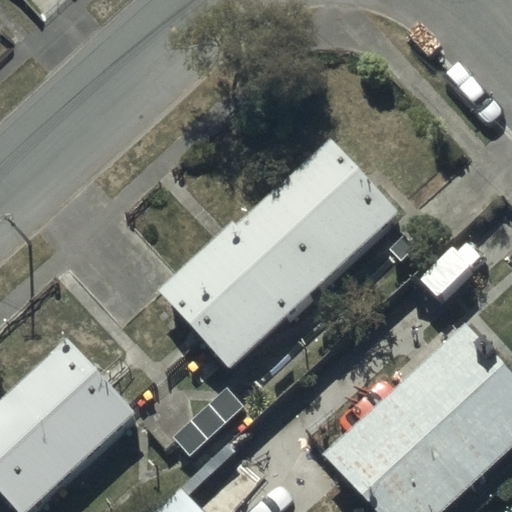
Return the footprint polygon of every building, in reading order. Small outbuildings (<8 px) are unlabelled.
[(405,236),(337,159),(167,311),(235,387),(405,236)] [(469,511),(511,472),(511,388),(469,344),(330,476),(364,511),(469,511)] [(55,511),(141,434),(76,362),(0,430),(0,508),(3,511),(55,511)] [(248,414),(232,397),(178,447),(195,465),(248,414)] [(195,511),(187,503),(176,511),(195,511)]
